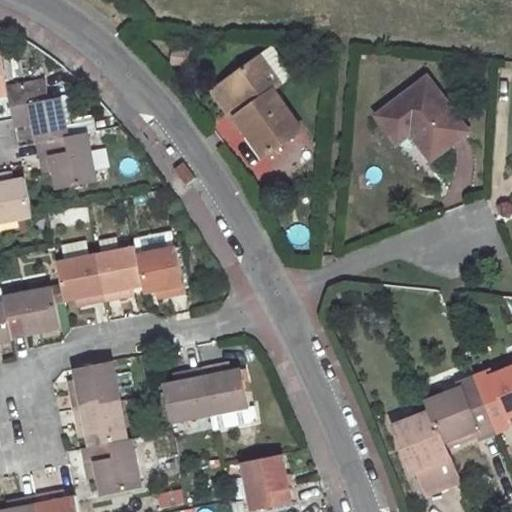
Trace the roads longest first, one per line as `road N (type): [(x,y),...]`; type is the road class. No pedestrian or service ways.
road 1 (residential): [(29,0),(83,34),(151,102),(214,178),(277,295)]
road 2 (residential): [(277,295),(218,323),(62,355),(34,378)]
road 3 (residential): [(277,295),(371,511)]
road 4 (residential): [(277,295),(482,215)]
